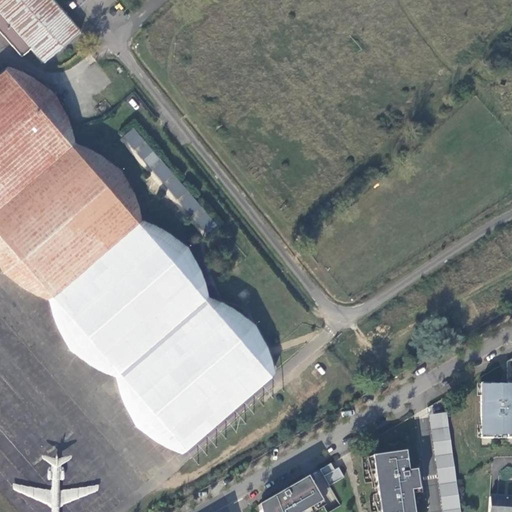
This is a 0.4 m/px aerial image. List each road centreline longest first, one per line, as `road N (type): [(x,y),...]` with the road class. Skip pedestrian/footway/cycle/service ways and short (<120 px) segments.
road 1 (unclassified): [(79,0),(337,312),(362,311),(511,213)]
road 2 (tertiary): [(511,331),(233,496)]
